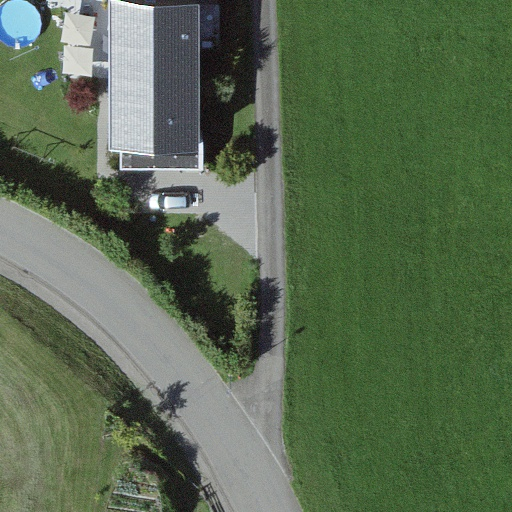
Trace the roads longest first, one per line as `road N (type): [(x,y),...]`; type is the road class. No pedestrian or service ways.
road 1 (unclassified): [(269,0),(270,385),(262,415),(232,450)]
road 2 (unclassified): [(0,227),(86,277),(128,315),(232,450)]
